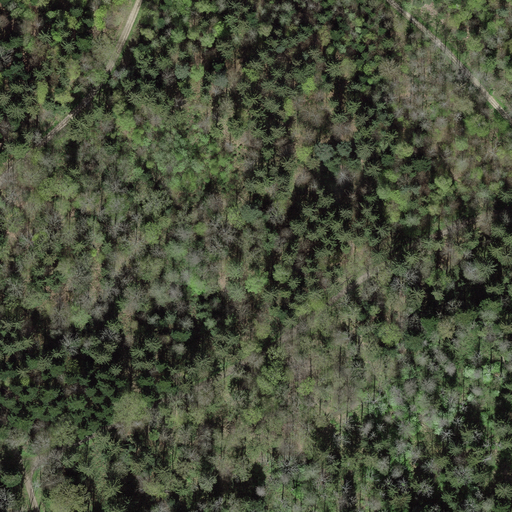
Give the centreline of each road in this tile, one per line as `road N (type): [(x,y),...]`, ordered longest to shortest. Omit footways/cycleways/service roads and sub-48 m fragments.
road 1 (track): [(0,463),(90,436),(238,364),(432,233),(511,207)]
road 2 (track): [(0,191),(80,117),(141,0)]
road 3 (track): [(385,0),(511,127)]
